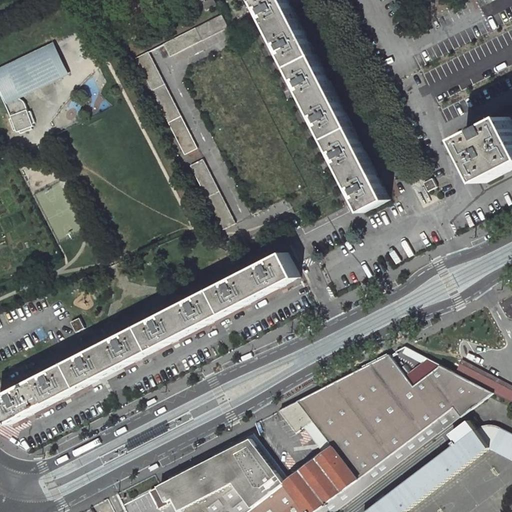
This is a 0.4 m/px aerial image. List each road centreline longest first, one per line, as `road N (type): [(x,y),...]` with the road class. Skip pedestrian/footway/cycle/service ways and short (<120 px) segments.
road 1 (tertiary): [(511,235),(10,478)]
road 2 (tertiary): [(47,511),(479,285)]
